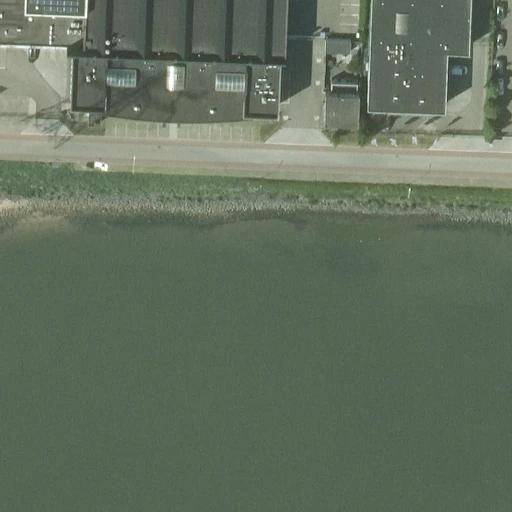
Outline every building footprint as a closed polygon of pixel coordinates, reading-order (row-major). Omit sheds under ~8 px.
[(70,98),(278,106),(280,50),(285,50),(286,0),(0,0),(0,38),(67,41),(67,42),(72,42),(70,98)] [(336,33),(360,33),(360,0),(336,0),(336,33)] [(370,0),(366,101),(444,104),(447,45),(468,46),(470,0),(370,0)] [(324,51),(349,52),(350,40),(325,39),(324,51)] [(323,115),(323,119),(329,120),(355,121),(355,120),(357,120),(358,90),(356,90),(357,80),(331,79),(330,95),(324,95),(323,114),(323,115)] [(88,123),(100,123),(100,111),(89,111),(88,123)]
